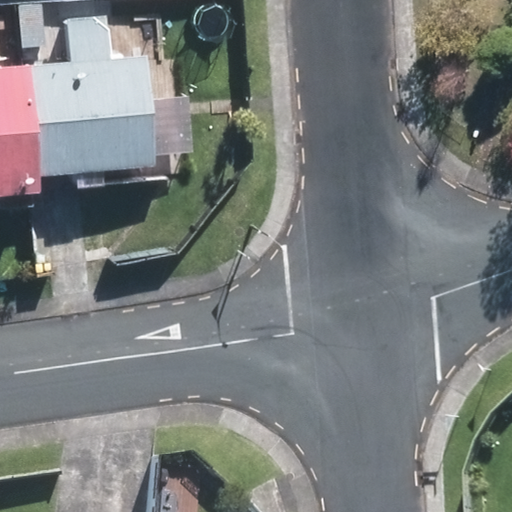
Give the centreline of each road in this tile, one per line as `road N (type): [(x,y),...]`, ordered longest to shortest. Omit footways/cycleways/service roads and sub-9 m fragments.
road 1 (residential): [(0,375),(353,323)]
road 2 (residential): [(332,0),(353,323)]
road 3 (residential): [(353,323),(368,511)]
road 4 (residential): [(353,323),(511,267)]
